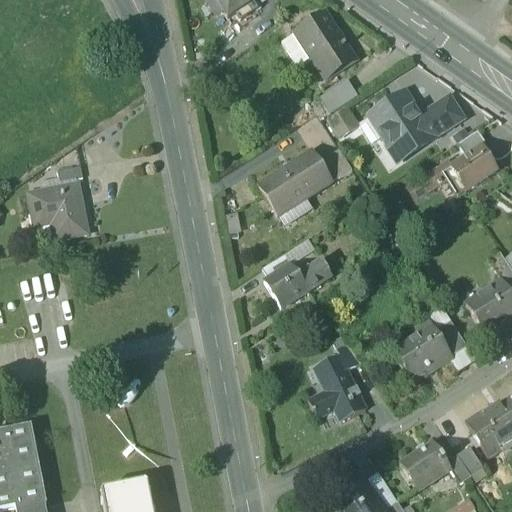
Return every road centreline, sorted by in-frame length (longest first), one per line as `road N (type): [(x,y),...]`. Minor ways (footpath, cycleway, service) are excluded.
road 1 (unclassified): [(248,504),(188,176),(138,4)]
road 2 (residential): [(248,504),(365,450),(511,361)]
road 3 (secondary): [(394,0),(511,83)]
